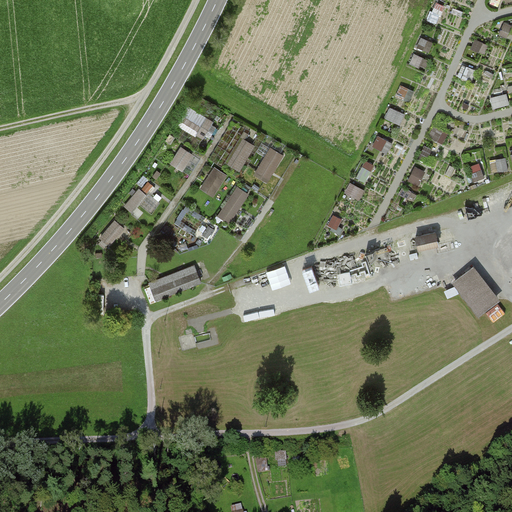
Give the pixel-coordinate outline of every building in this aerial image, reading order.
[(474,39),(472,50),(487,54),(489,43),(474,39)] [(494,108),(510,104),(508,93),(491,97),(494,108)] [(189,105),(176,124),(202,140),(214,121),(189,105)] [(390,107),(386,118),(402,124),(406,113),(390,107)] [(387,154),(394,142),(379,134),(373,146),(387,154)] [(240,172),(255,147),(241,139),(227,165),(240,172)] [(182,173),(192,156),(180,150),(170,166),(182,173)] [(269,181),(282,157),(270,150),(256,173),(269,181)] [(355,177),(366,183),(376,165),(366,159),(355,177)] [(494,159),(494,170),(507,170),(507,159),(494,159)] [(469,166),(474,182),(486,178),(481,162),(469,166)] [(409,181),(421,185),(426,170),(415,165),(409,181)] [(213,200),(227,178),(215,170),(200,191),(213,200)] [(360,200),(366,189),(351,181),(346,192),(360,200)] [(414,202),(418,195),(404,187),(400,193),(414,202)] [(229,224),(247,195),(236,189),(218,217),(229,224)] [(139,191),(124,207),(132,215),(147,199),(139,191)] [(114,222),(99,239),(110,249),(125,232),(114,222)] [(451,229),(437,233),(440,244),(454,240),(451,229)] [(414,239),(417,251),(438,246),(435,235),(414,239)] [(195,266),(150,284),(157,299),(201,282),(195,266)] [(472,268),(451,284),(477,317),(497,302),(472,268)] [(264,457),(256,458),(258,473),(267,471),(264,457)]
